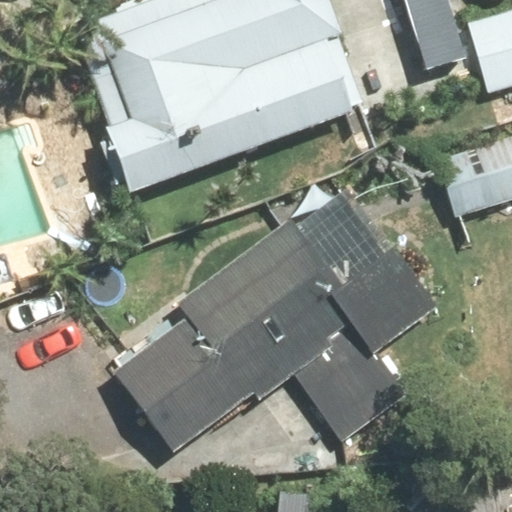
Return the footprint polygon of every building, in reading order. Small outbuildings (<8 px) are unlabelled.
[(156,0),(77,27),(110,126),(98,130),(121,198),(365,115),(325,0),(156,0)] [(511,22),(508,7),(457,20),(477,96),(511,86),(511,22)] [(511,131),(455,160),(481,211),(511,195),(511,131)] [(186,318),(110,372),(172,457),(289,373),(341,444),(405,398),(371,352),(439,303),(394,241),(349,273),(303,208),(174,301),(186,318)] [(331,511),(333,499),(268,491),(265,511),(331,511)]
